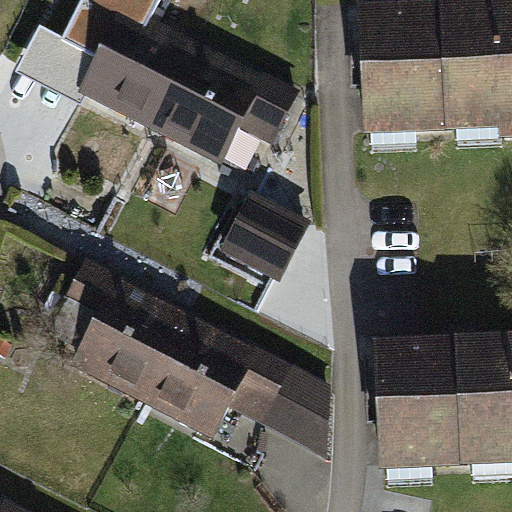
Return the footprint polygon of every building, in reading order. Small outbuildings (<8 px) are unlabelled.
[(151,133),(198,40),(117,0),(86,0),(65,43),(96,59),(77,96),(151,133)] [(511,0),(499,0),(436,4),(443,135),(498,132),(499,143),(511,142),(511,0)] [(443,135),(436,4),(358,8),(365,139),(443,135)] [(198,40),(151,133),(221,168),(240,131),(273,148),(301,92),(198,40)] [(279,282),(309,224),(252,194),(222,252),(279,282)] [(69,370),(144,408),(191,317),(84,263),(53,324),(84,340),(69,370)] [(331,389),(191,317),(144,408),(214,444),(230,412),(322,459),(329,446),(331,389)] [(511,341),(452,345),(458,468),(511,465),(511,341)] [(458,468),(452,345),(376,348),(382,472),(458,468)]
